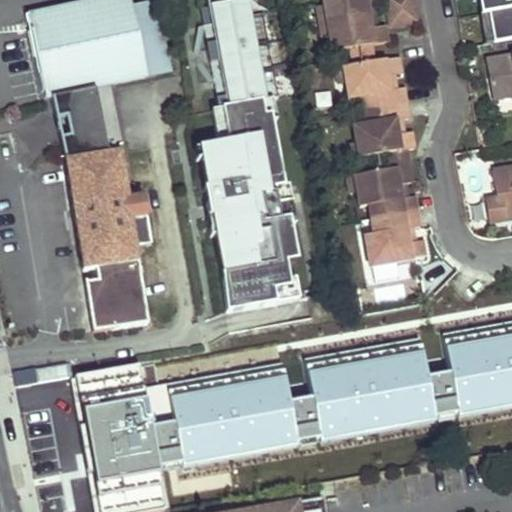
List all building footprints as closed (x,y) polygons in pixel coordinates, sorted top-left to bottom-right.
[(131,11),(129,0),(106,0),(28,16),(44,99),(146,80),(131,11)] [(251,0),(206,0),(215,44),(206,46),(209,65),(218,63),(224,99),(216,101),(217,111),(221,110),(262,102),(274,100),(279,99),(263,10),(254,12),(251,0)] [(322,0),(324,8),(327,23),(329,38),(332,53),(350,50),(370,47),(387,44),(384,27),(377,29),(371,30),(368,15),(366,1),(372,0),(322,0)] [(368,15),(375,14),(372,0),(366,1),(368,15)] [(413,0),(385,0),(390,27),(417,22),(413,0)] [(511,0),(482,0),(485,19),(488,18),(493,44),(511,40),(511,0)] [(158,6),(131,11),(146,80),(172,75),(158,6)] [(324,8),(318,9),(321,24),(327,23),(324,8)] [(371,30),(377,29),(375,14),(368,15),(371,30)] [(485,19),(480,20),(485,45),(493,44),(488,18),(485,19)] [(327,23),(321,24),(323,39),(329,38),(327,23)] [(370,47),(350,50),(352,58),(372,55),(370,47)] [(373,64),(372,55),(352,58),(353,67),(373,64)] [(511,57),(498,61),(502,78),(494,80),(498,102),(511,99),(511,57)] [(353,67),(343,69),(345,84),(348,100),(357,98),(360,113),(362,127),(353,128),(356,144),(359,159),(386,155),(406,151),(414,150),(411,133),(404,135),(397,136),(395,122),(402,121),(409,119),(403,89),(396,90),(390,91),(387,78),(394,77),(401,75),(398,59),(373,64),(353,67)] [(502,78),(498,61),(491,62),(494,80),(502,78)] [(343,69),(337,70),(340,85),(345,84),(343,69)] [(394,77),(387,78),(390,91),(396,90),(394,77)] [(113,87),(51,100),(56,121),(65,119),(70,138),(60,140),(65,162),(120,153),(119,146),(123,145),(113,87)] [(273,123),(277,122),(274,100),(262,102),(265,116),(271,114),(273,123)] [(217,111),(211,112),(217,146),(227,144),(221,110),(217,111)] [(404,135),(402,121),(395,122),(397,136),(404,135)] [(359,159),(356,144),(350,145),(353,160),(359,159)] [(208,148),(194,150),(196,162),(210,159),(208,148)] [(388,163),(408,160),(406,151),(386,155),(388,163)] [(97,269),(139,263),(136,247),(153,245),(145,199),(137,200),(136,193),(127,195),(120,153),(65,162),(82,271),(97,269)] [(409,168),(408,160),(388,163),(389,171),(409,168)] [(389,171),(354,177),(357,193),(359,209),(368,208),(371,221),(373,235),(364,237),(367,251),(370,268),(386,265),(425,259),(422,242),(415,243),(408,245),(406,231),(413,230),(420,229),(414,198),(407,199),(400,200),(398,186),(405,185),(412,184),(409,168),(389,171)] [(291,225),(296,225),(286,172),(282,173),(283,176),(273,178),(280,220),(290,218),(291,225)] [(511,172),(496,175),(499,202),(486,204),(489,228),(511,224),(511,172)] [(348,178),(351,194),(357,193),(354,177),(348,178)] [(407,199),(405,185),(398,186),(400,200),(407,199)] [(208,218),(206,218),(210,238),(214,237),(213,231),(224,229),(222,215),(208,218)] [(415,243),(413,230),(406,231),(408,245),(415,243)] [(387,271),(386,265),(370,268),(367,251),(361,252),(365,275),(387,271)] [(149,325),(139,263),(97,269),(99,283),(86,286),(94,335),(149,325)] [(276,305),(300,300),(296,279),(289,280),(291,288),(274,291),(276,305)] [(225,306),(227,314),(244,311),(242,303),(225,306)] [(342,320),(232,341),(234,352),(238,371),(325,355),(327,361),(327,365),(329,375),(351,371),(342,320)] [(234,352),(205,356),(209,378),(239,373),(238,371),(234,352)] [(240,380),(327,365),(327,361),(325,355),(238,371),(239,373),(240,380)] [(420,358),(390,364),(395,392),(425,387),(420,358)] [(390,364),(374,366),(380,395),(395,392),(390,364)] [(70,366),(35,371),(38,384),(72,379),(70,366)] [(105,422),(97,374),(72,379),(38,384),(32,385),(36,408),(46,407),(50,432),(105,422)] [(258,417),(256,400),(243,402),(245,419),(258,417)] [(500,454),(492,410),(453,416),(461,460),(500,454)] [(239,423),(214,428),(219,457),(251,452),(245,422),(239,423)] [(189,464),(184,432),(169,435),(175,468),(189,464)] [(175,468),(169,435),(30,458),(35,482),(68,476),(146,463),(147,472),(175,468)] [(251,452),(219,457),(222,473),(254,468),(251,452)] [(70,486),(68,476),(35,482),(37,491),(70,486)] [(323,511),(321,501),(256,511),(323,511)]
